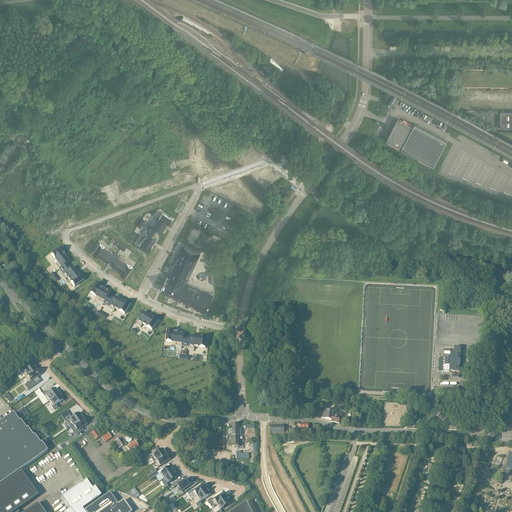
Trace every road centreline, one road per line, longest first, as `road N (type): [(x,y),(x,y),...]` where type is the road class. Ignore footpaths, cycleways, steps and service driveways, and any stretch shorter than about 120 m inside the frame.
road 1 (unclassified): [(243,413),(343,428),(511,435)]
road 2 (residential): [(139,298),(99,272),(66,232),(199,185)]
road 3 (unclassified): [(243,413),(152,416),(93,375)]
road 4 (unclassified): [(240,330),(261,256),(307,189)]
road 5 (unknown): [(203,323),(218,294),(203,259),(248,200)]
road 6 (residential): [(347,134),(366,87),(367,0)]
road 7 (unclassified): [(93,375),(0,280)]
road 8 (residential): [(139,298),(199,185)]
road 9 (unclassified): [(0,299),(37,337),(93,375)]
